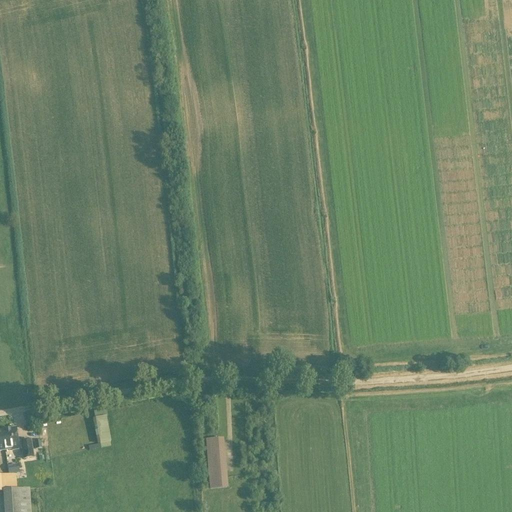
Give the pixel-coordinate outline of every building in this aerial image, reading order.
[(107,417),(106,411),(93,413),(94,419),(95,419),(99,445),(100,444),(101,449),(111,447),(110,443),(106,417),(107,417)] [(1,431),(4,451),(12,450),(12,451),(19,450),(19,449),(22,448),(24,460),(34,458),(31,440),(21,442),(18,443),(15,429),(1,431)] [(227,489),(223,439),(206,441),(210,490),(227,489)] [(18,473),(18,462),(8,463),(8,474),(18,473)] [(12,478),(12,475),(0,475),(0,492),(2,493),(3,511),(31,511),(29,489),(16,490),(15,478),(12,478)]
